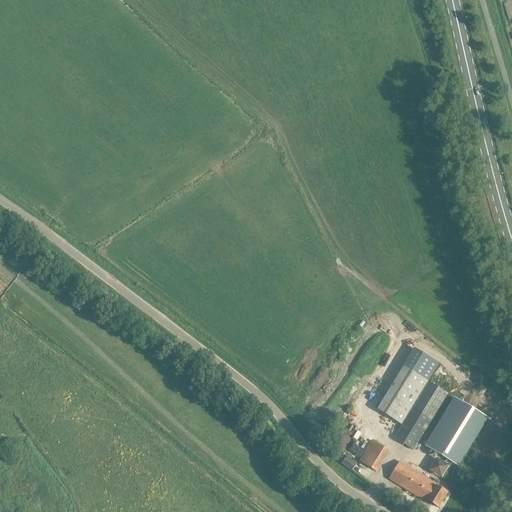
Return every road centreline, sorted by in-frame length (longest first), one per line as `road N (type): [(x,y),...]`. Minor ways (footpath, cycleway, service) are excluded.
road 1 (unclassified): [(381,511),(323,472),(243,383),(0,200)]
road 2 (secondary): [(511,230),(452,0)]
